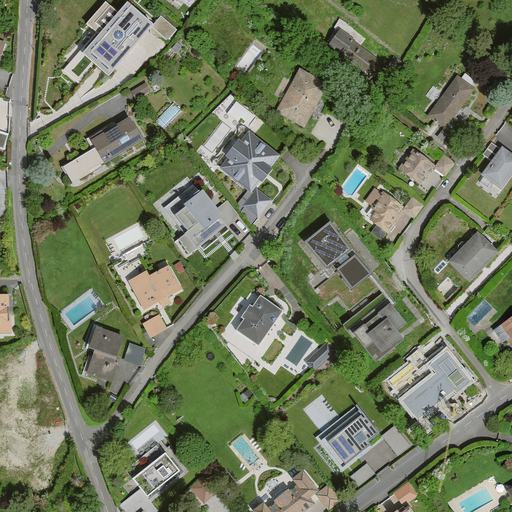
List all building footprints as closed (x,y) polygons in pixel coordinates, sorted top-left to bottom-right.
[(103,40),(87,59),(110,78),(153,28),(129,7),(121,17),(106,5),(87,27),(103,40)] [(163,15),(154,25),(169,40),(179,29),(163,15)] [(386,68),(340,32),(327,49),(362,78),(366,72),(377,79),(386,68)] [(299,71),(275,113),(304,129),(327,87),(299,71)] [(475,91),(456,77),(427,118),(451,136),(460,123),(454,119),(475,91)] [(150,92),(146,85),(132,93),(136,100),(150,92)] [(105,127),(87,139),(92,147),(63,165),(72,181),(142,139),(129,118),(108,131),(105,127)] [(248,133),(219,170),(251,194),(279,158),(248,133)] [(493,162),(484,174),(500,186),(511,169),(511,157),(491,143),(483,155),(493,162)] [(412,150),(398,171),(419,185),(433,164),(412,150)] [(454,166),(444,158),(435,170),(445,178),(454,166)] [(382,241),(400,218),(396,215),(402,207),(383,192),(382,194),(375,189),(366,201),(374,207),(368,214),(379,223),(371,233),(382,241)] [(423,207),(413,199),(405,210),(415,218),(423,207)] [(226,220),(205,201),(195,211),(199,215),(182,234),(203,253),(222,233),(217,229),(226,220)] [(349,249),(330,224),(307,242),(327,266),(337,259),(346,251),(349,249)] [(469,286),(499,255),(477,234),(447,265),(469,286)] [(346,251),(337,259),(343,267),(352,259),(346,251)] [(370,273),(355,257),(352,259),(343,267),(339,270),(352,288),(370,273)] [(180,293),(167,269),(150,278),(140,261),(130,267),(128,263),(118,269),(144,313),(180,293)] [(259,296),(234,332),(258,348),(282,312),(259,296)] [(0,334),(12,334),(10,297),(0,297),(0,334)] [(391,304),(354,333),(376,362),(404,339),(397,330),(406,323),(391,304)] [(166,331),(158,317),(141,326),(149,340),(166,331)] [(511,346),(511,318),(497,329),(510,347),(511,346)] [(122,337),(95,327),(87,348),(94,351),(85,376),(110,384),(117,364),(113,363),(122,337)] [(328,342),(306,363),(314,371),(336,350),(328,342)] [(146,350),(131,344),(124,362),(140,368),(146,350)] [(440,374),(406,401),(417,416),(451,388),(457,396),(474,382),(450,352),(433,366),(440,374)] [(44,453),(46,399),(42,399),(42,383),(23,383),(22,405),(28,405),(27,424),(10,424),(8,452),(44,453)] [(355,427),(328,448),(349,474),(393,438),(380,422),(368,431),(374,439),(368,444),(355,427)] [(166,452),(136,476),(151,495),(181,471),(166,452)] [(369,462),(352,475),(360,485),(377,472),(369,462)] [(268,511),(263,504),(253,511),(306,511),(315,505),(310,499),(315,495),(328,511),(341,501),(329,485),(321,492),(304,471),(292,480),(301,490),(293,497),(288,491),(273,503),(279,510),(275,511),(268,511)] [(191,487),(205,502),(219,489),(205,474),(191,487)] [(418,495),(409,483),(394,494),(403,506),(418,495)] [(123,503),(130,511),(136,511),(147,504),(137,492),(123,503)]
